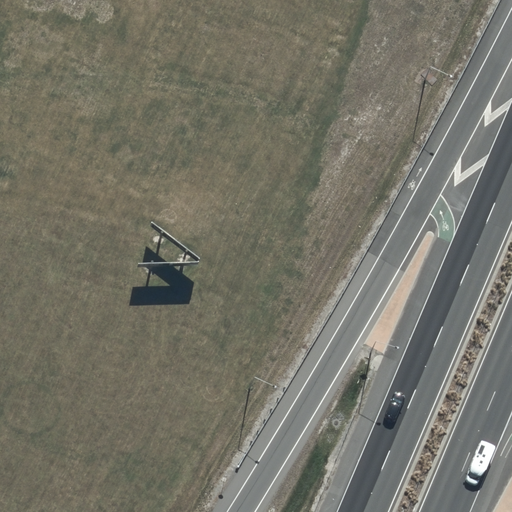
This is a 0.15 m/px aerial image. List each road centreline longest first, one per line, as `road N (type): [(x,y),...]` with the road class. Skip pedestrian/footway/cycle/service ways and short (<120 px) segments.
road 1 (trunk): [(242,511),(511,32)]
road 2 (trunk): [(364,511),(511,158)]
road 3 (trunk): [(511,357),(446,511)]
